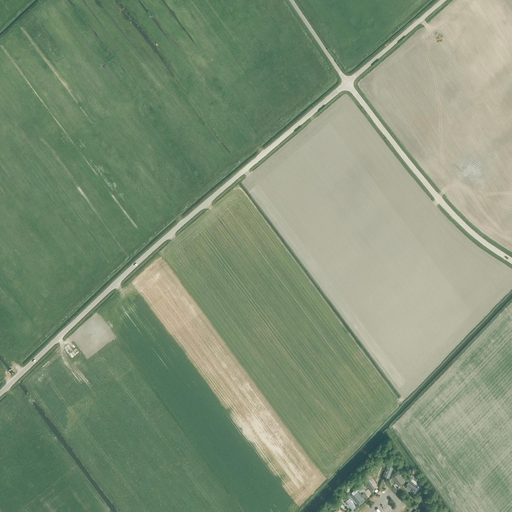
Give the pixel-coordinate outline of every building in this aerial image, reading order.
[(395,476),(392,478),(398,486),(401,484),(395,476)] [(376,488),(370,479),(366,481),(372,490),(376,488)] [(408,481),(404,486),(413,493),(417,487),(408,481)] [(354,493),(351,496),(357,504),(363,499),(356,492),(361,487),(360,486),(353,492),(354,493)] [(432,496),(424,503),(426,506),(434,499),(432,496)] [(349,498),(345,501),(352,509),(355,506),(349,498)] [(428,509),(421,502),(418,505),(425,511),(428,509)]
